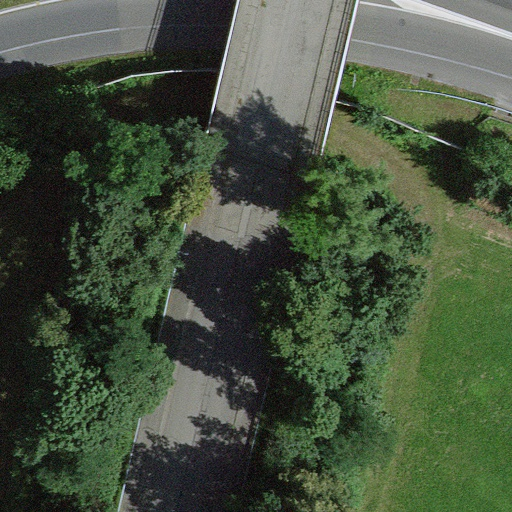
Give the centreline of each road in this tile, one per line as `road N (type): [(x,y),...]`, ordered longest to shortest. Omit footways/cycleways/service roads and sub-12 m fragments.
road 1 (track): [(0,475),(54,248),(91,148),(130,110),(178,94),(218,97),(353,128),(425,163)]
road 2 (motorway): [(0,38),(49,22),(145,11),(251,11),(358,27),(511,68)]
road 3 (residential): [(180,511),(263,163)]
road 4 (unclassified): [(263,163),(301,0)]
